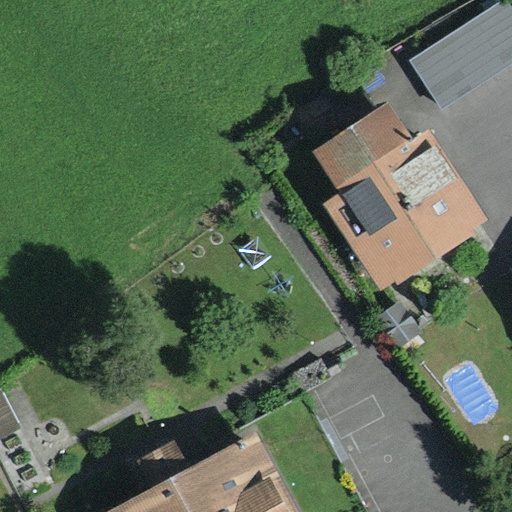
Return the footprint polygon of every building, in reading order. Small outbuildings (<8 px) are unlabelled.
[(412,62),(441,107),(511,61),(511,14),(504,2),(412,62)] [(322,99),(300,112),(313,133),(335,120),(322,99)] [(457,223),(472,213),(423,139),(405,151),(389,127),(333,164),(353,194),(350,197),(352,200),(337,210),(354,235),(369,225),(397,268),(460,227),(457,223)] [(379,321),(395,344),(415,330),(398,307),(379,321)] [(365,511),(302,393),(239,427),(248,445),(189,477),(173,447),(142,464),(158,494),(124,511),(365,511)]
